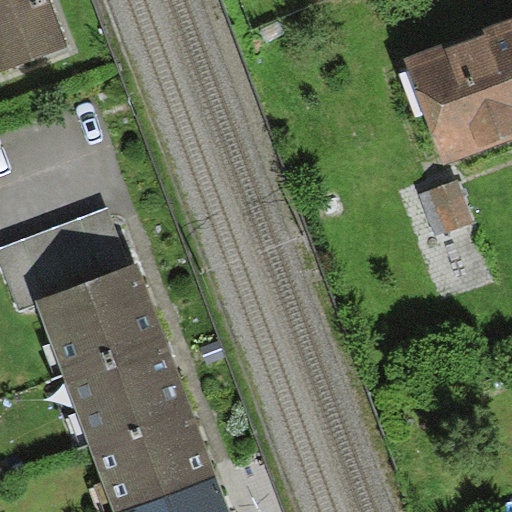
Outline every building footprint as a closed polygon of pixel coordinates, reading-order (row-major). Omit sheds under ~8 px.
[(57,51),(38,0),(0,0),(0,65),(2,72),(57,51)] [(511,137),(511,39),(509,32),(383,81),(419,174),(511,137)] [(463,223),(452,196),(424,207),(434,234),(463,223)] [(107,208),(0,248),(0,261),(17,308),(35,301),(129,266),(107,208)] [(137,264),(129,266),(35,301),(63,376),(164,338),(137,264)] [(190,409),(164,338),(63,376),(89,445),(190,409)] [(124,511),(216,478),(190,409),(89,445),(113,511),(124,511)] [(228,511),(216,478),(124,511),(228,511)]
